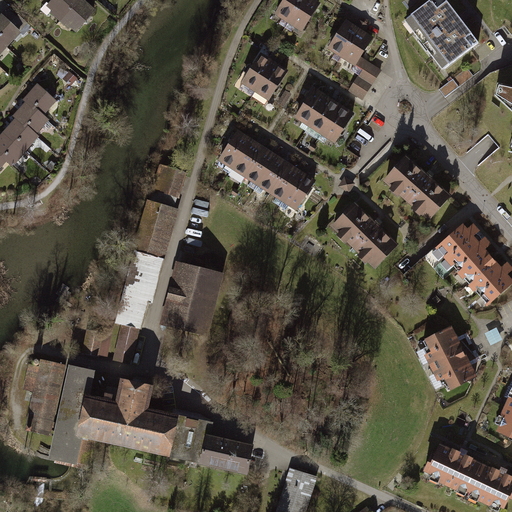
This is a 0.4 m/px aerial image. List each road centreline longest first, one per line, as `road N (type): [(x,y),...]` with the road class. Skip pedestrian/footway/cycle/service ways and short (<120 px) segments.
road 1 (residential): [(413,511),(228,421),(180,389),(147,350),(188,195)]
road 2 (track): [(0,208),(47,194),(65,162),(87,80),(142,0)]
road 3 (residential): [(511,232),(414,121)]
